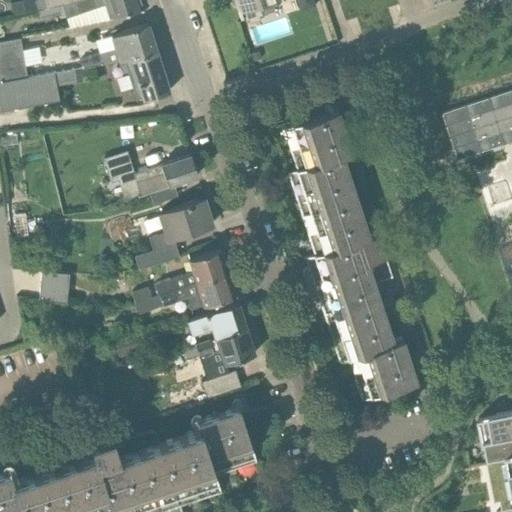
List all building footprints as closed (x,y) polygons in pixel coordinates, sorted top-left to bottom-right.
[(34,0),(37,10),(61,3),(61,4),(73,0),(34,0)] [(73,0),(61,4),(65,17),(94,7),(93,4),(104,0),(109,16),(142,6),(140,0),(73,0)] [(238,0),(245,21),(248,20),(249,23),(260,20),(256,6),(274,0),(238,0)] [(318,0),(300,0),(303,9),(320,4),(318,0)] [(120,61),(124,59),(156,49),(148,24),(111,35),(115,48),(79,60),(81,68),(120,61)] [(0,82),(26,77),(20,39),(0,42),(0,82)] [(156,49),(124,59),(137,102),(169,91),(156,49)] [(259,52),(251,54),(253,61),(261,59),(259,52)] [(74,69),(55,72),(57,85),(76,82),(74,69)] [(26,77),(0,82),(0,109),(59,100),(57,85),(55,72),(26,77)] [(511,89),(443,112),(458,159),(500,145),(511,141),(511,89)] [(303,257),(306,267),(304,268),(303,270),(302,272),(302,274),(302,277),(312,303),(320,300),(340,361),(350,358),(363,399),(417,382),(403,339),(393,342),(373,282),(392,276),(378,233),(368,236),(342,157),(351,154),(337,110),(284,127),(297,169),(289,171),(315,253),(303,257)] [(123,200),(149,192),(173,184),(197,176),(189,154),(134,172),(127,152),(103,159),(111,184),(118,182),(123,200)] [(138,270),(178,256),(173,237),(212,225),(204,199),(159,214),(164,232),(148,238),(152,250),(134,256),(138,270)] [(9,237),(28,234),(26,219),(7,221),(9,237)] [(158,295),(227,271),(224,262),(224,260),(223,255),(221,255),(219,248),(188,258),(193,272),(155,284),(158,295)] [(227,271),(158,295),(151,297),(135,302),(138,312),(161,305),(186,297),(190,309),(235,295),(233,290),(234,288),(233,284),(230,282),(227,271)] [(71,305),(74,274),(46,272),(43,301),(71,305)] [(135,302),(151,297),(147,286),(131,292),(135,302)] [(215,338),(245,328),(237,303),(186,320),(191,335),(212,328),(215,338)] [(254,354),(245,328),(215,338),(182,348),(186,360),(199,355),(199,357),(220,350),(225,364),(254,354)] [(118,357),(143,350),(138,334),(114,342),(118,357)] [(206,396),(240,386),(235,370),(201,380),(206,396)] [(0,511),(163,511),(164,511),(181,511),(179,504),(220,490),(215,473),(256,460),(238,406),(195,420),(199,430),(159,443),(157,437),(157,435),(156,433),(155,433),(152,431),(151,431),(149,431),(133,436),(134,441),(115,447),(112,438),(90,445),(93,455),(13,481),(10,472),(0,474),(0,511)] [(511,458),(511,410),(478,417),(487,463),(490,462),(506,459),(511,458)] [(496,511),(511,511),(511,458),(506,459),(490,462),(498,501),(499,501),(500,510),(496,511)]
